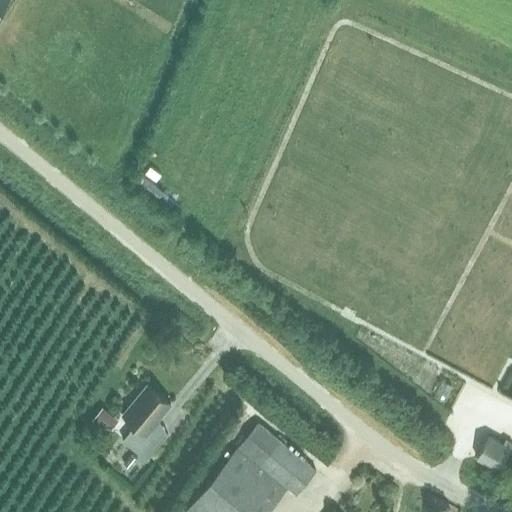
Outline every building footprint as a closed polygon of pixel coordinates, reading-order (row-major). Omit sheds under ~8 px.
[(138,173),(131,182),(156,202),(164,192),(165,190),(140,170),(138,173)] [(147,381),(123,410),(135,420),(122,436),(145,456),(164,433),(152,422),(170,400),(147,381)] [(93,418),(108,431),(119,418),(104,405),(93,418)] [(296,491),(315,467),(258,420),(184,511),(185,511),(263,511),(286,483),(296,491)] [(489,434),(476,456),(498,469),(511,443),(511,441),(506,439),(504,443),(489,434)]
